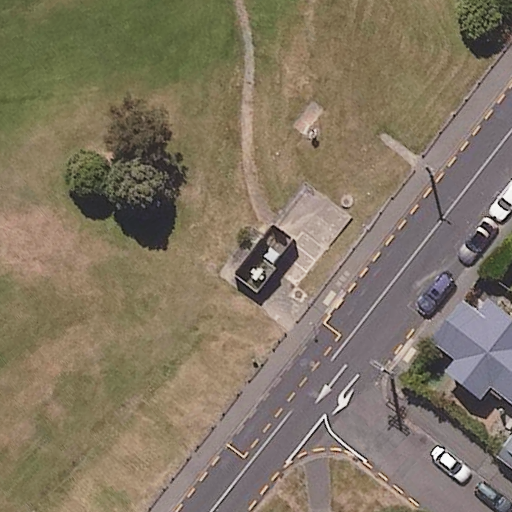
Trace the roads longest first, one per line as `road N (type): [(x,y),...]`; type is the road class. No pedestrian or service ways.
road 1 (tertiary): [(313,381),(511,136)]
road 2 (secondary): [(313,381),(477,511)]
road 3 (tertiary): [(207,511),(313,381)]
